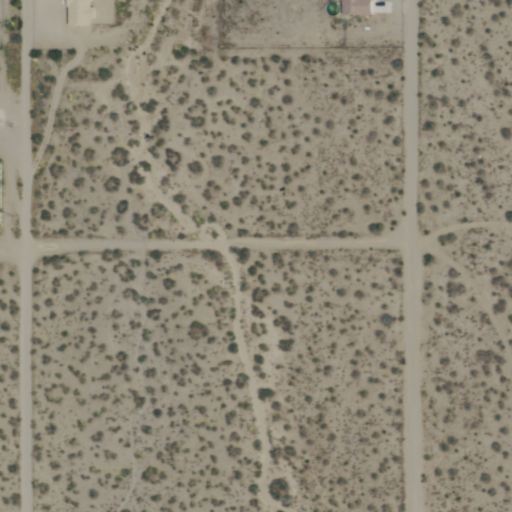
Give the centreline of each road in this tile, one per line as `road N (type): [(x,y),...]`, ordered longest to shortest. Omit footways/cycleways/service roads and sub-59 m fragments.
road 1 (residential): [(29,0),(22,511)]
road 2 (residential): [(414,511),(409,0)]
road 3 (residential): [(0,250),(412,245)]
